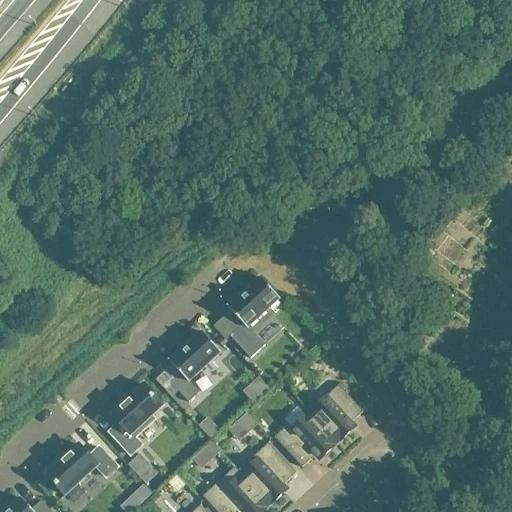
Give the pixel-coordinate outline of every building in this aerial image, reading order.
[(267,309),(279,299),(260,278),(228,308),(243,324),(229,336),(250,359),(264,346),(254,334),(274,316),(267,309)] [(169,362),(180,373),(170,383),(188,402),(199,392),(189,381),(220,353),(201,332),(169,362)] [(107,432),(130,458),(144,445),(137,438),(156,420),(152,415),(162,405),(144,385),(111,415),(118,422),(107,432)] [(363,412),(338,385),(309,412),(337,443),(356,426),(352,421),(363,412)] [(337,443),(309,412),(292,428),(288,425),(274,437),(302,468),(314,457),(318,461),(337,443)] [(249,432),(257,425),(247,414),(239,421),(249,432)] [(207,416),(198,424),(212,440),(221,432),(207,416)] [(201,469),(220,452),(211,443),(192,459),(201,469)] [(268,443),(238,471),(237,471),(269,506),(288,489),(284,484),(296,473),(268,443)] [(88,456),(78,445),(46,475),(65,495),(95,467),(106,480),(119,468),(99,445),(88,456)] [(139,454),(128,465),(137,474),(148,463),(139,454)] [(237,471),(238,471),(235,467),(203,497),(216,511),(262,511),(269,506),(237,471)] [(390,477),(387,480),(394,487),(401,480),(394,473),(390,477)] [(143,484),(132,495),(140,504),(152,494),(143,484)] [(52,511),(41,501),(31,510),(21,498),(4,511),(52,511)]
